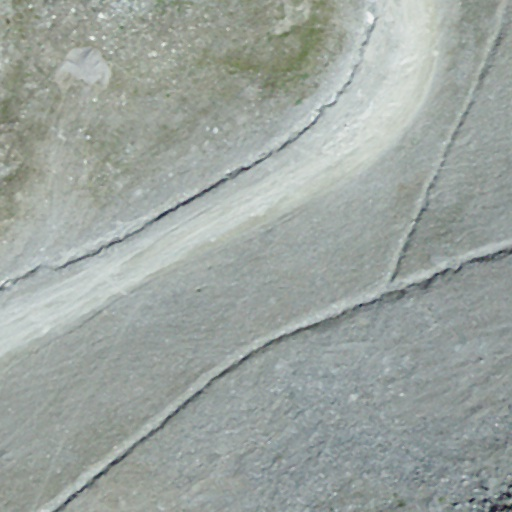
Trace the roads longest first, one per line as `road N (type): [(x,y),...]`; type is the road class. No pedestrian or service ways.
road 1 (track): [(0,336),(327,168)]
road 2 (track): [(407,0),(406,31),(376,111),(327,168)]
